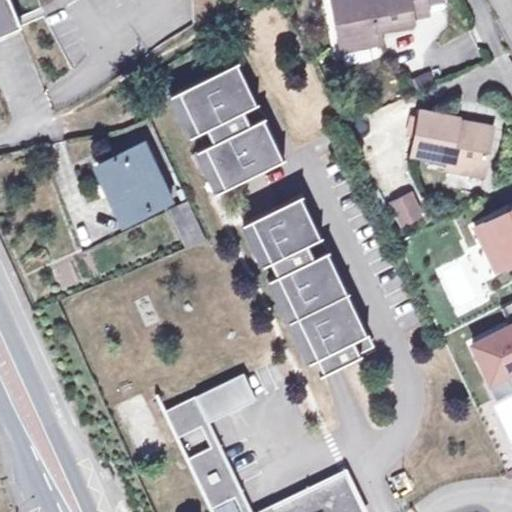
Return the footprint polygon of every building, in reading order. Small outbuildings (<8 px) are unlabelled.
[(9,0),(0,0),(0,26),(17,19),(9,0)] [(424,0),(330,0),(338,44),(379,37),(376,25),(411,19),(410,14),(426,11),(424,0)] [(245,72),(187,100),(207,141),(216,137),(222,150),(213,155),(233,196),(291,169),(245,72)] [(187,100),(179,104),(199,145),(207,141),(187,100)] [(444,164),(462,168),(464,160),(481,164),(490,125),(463,119),(462,125),(454,123),(456,117),(455,117),(455,115),(419,106),(409,149),(428,153),(445,157),(444,164)] [(463,119),(456,117),(454,123),(462,125),(463,119)] [(170,195),(143,135),(97,156),(125,215),(170,195)] [(213,155),(205,159),(225,200),(233,196),(213,155)] [(464,160),(462,168),(479,172),(481,164),(464,160)] [(409,191),(390,201),(400,221),(419,211),(409,191)] [(272,274),(279,270),(319,354),(333,347),(338,359),(364,347),(364,348),(376,343),(369,329),(368,329),(308,205),(252,232),(272,274)] [(181,223),(190,242),(204,236),(196,217),(181,223)] [(272,274),(269,275),(309,359),(319,354),(279,270),(272,274)] [(511,326),(509,320),(471,339),(489,377),(505,369),(511,384),(511,383),(511,326)] [(333,347),(319,354),(324,365),(338,359),(333,347)] [(505,369),(489,377),(497,391),(511,384),(505,369)] [(244,371),(196,395),(209,421),(257,398),(244,371)] [(196,395),(189,398),(202,424),(178,436),(187,454),(217,439),(209,421),(196,395)] [(189,398),(165,409),(178,436),(202,424),(189,398)] [(217,439),(187,454),(212,504),(242,488),(217,439)] [(360,511),(362,511),(353,491),(347,494),(338,475),(275,503),(273,500),(253,509),(250,511),(360,511)] [(253,509),(242,488),(212,504),(215,511),(250,511),(253,509)]
